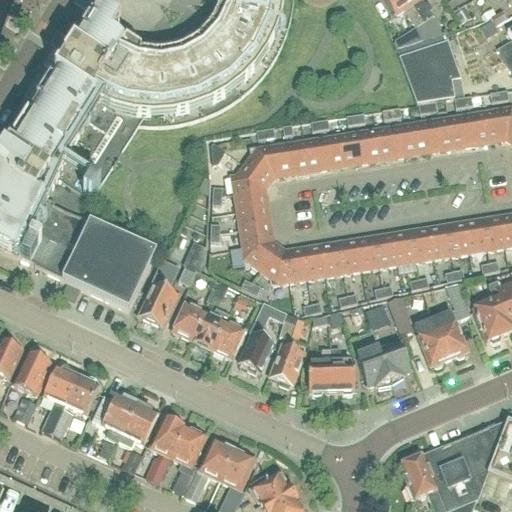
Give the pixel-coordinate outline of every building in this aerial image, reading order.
[(43,96),(0,163),(0,256),(13,263),(13,262),(20,266),(29,270),(33,272),(33,273),(127,317),(154,259),(78,224),(52,211),(54,208),(46,205),(66,163),(65,162),(100,109),(89,102),(92,97),(93,97),(125,111),(162,115),(198,108),(230,89),(254,63),(270,30),(273,0),(226,0),(224,17),(215,37),(199,53),(180,64),(158,68),(136,66),(117,57),(121,50),(110,43),(119,30),(118,29),(94,14),(75,45),(67,58),(43,96)] [(405,46),(409,52),(431,44),(403,0),(380,0),(394,22),(402,16),(417,39),(405,46)] [(403,0),(431,44),(442,40),(431,23),(431,22),(420,5),(427,0),(403,0)] [(511,0),(503,0),(509,10),(511,8),(511,0)] [(491,24),(495,30),(504,25),(500,18),(491,24)] [(511,33),(506,37),(511,48),(498,56),(511,80),(511,33)] [(462,102),(469,101),(480,99),(478,81),(471,82),(455,36),(442,40),(431,44),(409,52),(396,56),(399,63),(409,90),(416,110),(426,108),(433,107),(452,104),(462,102)] [(505,95),(497,96),(499,106),(507,104),(505,95)] [(499,106),(497,96),(488,98),(490,107),(499,106)] [(471,110),(469,101),(462,102),(463,111),(471,110)] [(462,102),(452,104),(454,113),(463,111),(462,102)] [(433,107),(426,108),(427,117),(435,116),(433,107)] [(426,108),(416,110),(418,119),(427,117),(426,108)] [(397,113),(390,114),(391,123),(399,122),(397,113)] [(511,114),(510,113),(500,115),(505,145),(511,149),(511,114)] [(391,123),(390,114),(388,114),(383,115),(380,115),(382,125),(391,123)] [(500,115),(482,118),(487,148),(505,145),(500,115)] [(361,118),(354,120),(355,129),(363,128),(361,118)] [(482,118),(464,121),(469,151),(487,148),(482,118)] [(355,129),(354,120),(344,121),(346,130),(355,129)] [(464,121),(446,124),(451,154),(469,151),(464,121)] [(325,124),(318,125),(320,135),(327,133),(325,124)] [(446,124),(429,126),(433,157),(451,154),(446,124)] [(320,135),(318,125),(308,127),(310,136),(320,135)] [(429,126),(411,129),(415,160),(433,157),(429,126)] [(411,129),(393,132),(397,163),(415,160),(411,129)] [(280,132),(282,141),(291,139),(289,130),(280,132)] [(393,132),(375,135),(379,165),(397,163),(393,132)] [(271,133),(264,134),(266,143),(273,142),(271,133)] [(266,143),(264,134),(254,136),(255,145),(266,143)] [(375,135),(357,138),(361,168),(379,165),(375,135)] [(357,138),(339,141),(343,171),(361,168),(357,138)] [(339,141),(321,144),(326,174),(343,171),(339,141)] [(321,144),(303,146),(308,177),(326,174),(321,144)] [(303,146),(285,149),(290,180),(308,177),(303,146)] [(285,149),(267,152),(272,183),(290,180),(285,149)] [(249,161),(242,171),(267,188),(272,183),(267,152),(249,155),(249,161)] [(229,182),(232,198),(263,194),(267,188),(242,171),(235,181),(229,182)] [(212,193),(211,202),(221,202),(221,194),(212,193)] [(232,198),(235,217),(266,212),(263,194),(232,198)] [(221,202),(211,202),(211,211),(220,211),(221,202)] [(235,217),(238,236),(269,231),(266,212),(235,217)] [(511,221),(498,223),(503,254),(511,252),(511,221)] [(498,223),(480,226),(485,257),(503,254),(498,223)] [(480,226),(462,229),(467,260),(485,257),(480,226)] [(462,229),(444,232),(449,263),(467,260),(462,229)] [(210,230),(209,239),(218,240),(219,231),(210,230)] [(238,236),(241,254),(272,250),(269,231),(238,236)] [(444,232),(427,235),(431,266),(449,263),(444,232)] [(427,235),(409,238),(413,269),(431,266),(427,235)] [(409,238),(391,240),(395,272),(413,269),(409,238)] [(218,240),(209,239),(209,247),(218,248),(218,240)] [(391,240),(373,243),(377,274),(395,272),(391,240)] [(373,243),(355,246),(359,277),(377,274),(373,243)] [(203,267),(204,251),(192,246),(181,269),(198,277),(203,267)] [(355,246),(337,249),(342,280),(359,277),(355,246)] [(337,249),(319,252),(324,283),(342,280),(337,249)] [(249,271),(260,278),(277,254),(272,250),(241,254),(243,272),(249,271)] [(319,252),(301,255),(306,286),(324,283),(319,252)] [(277,254),(260,278),(270,286),(270,292),(288,289),(283,258),(277,254)] [(301,255),(283,258),(288,289),(306,286),(301,255)] [(496,267),(488,269),(490,278),(499,276),(496,267)] [(490,278),(488,269),(480,271),(482,280),(490,278)] [(184,273),(177,288),(187,293),(194,278),(184,273)] [(461,275),(452,277),(454,286),(463,284),(461,275)] [(454,286),(452,277),(444,279),(446,288),(454,286)] [(425,284),(417,286),(419,295),(428,293),(425,284)] [(244,286),(240,294),(248,298),(252,290),(244,286)] [(419,295),(417,286),(409,288),(411,297),(419,295)] [(493,306),(471,314),(470,315),(485,350),(488,348),(492,351),(498,348),(499,344),(502,342),(511,337),(511,287),(498,293),(496,288),(487,292),(493,306)] [(252,290),(248,298),(256,301),(260,293),(252,290)] [(178,302),(154,291),(138,323),(161,334),(164,326),(166,327),(178,302)] [(432,325),(431,326),(447,365),(454,362),(458,365),(463,362),(464,358),(466,357),(454,328),(469,322),(456,291),(444,293),(453,317),(432,325)] [(390,292),(381,294),(383,303),(392,301),(390,292)] [(383,303),(381,294),(373,296),(375,305),(383,303)] [(354,300),(346,302),(348,311),(357,309),(354,300)] [(348,311),(346,302),(337,304),(340,313),(348,311)] [(225,318),(241,326),(249,311),(233,303),(225,318)] [(406,315),(402,304),(388,309),(400,340),(410,337),(403,316),(406,315)] [(319,308),(310,310),(312,320),(321,318),(319,308)] [(170,337),(190,347),(204,318),(183,309),(170,337)] [(312,320),(310,310),(302,312),(304,321),(312,320)] [(261,314),(257,329),(268,332),(273,317),(261,314)] [(204,318),(190,347),(211,356),(225,327),(227,322),(214,317),(212,321),(204,318)] [(278,342),(290,346),(296,327),(285,321),(278,342)] [(447,365),(431,326),(413,333),(417,341),(416,341),(429,372),(432,371),(435,374),(441,372),(441,368),(447,365)] [(225,327),(211,356),(231,366),(245,336),(225,327)] [(237,369),(258,379),(273,349),(252,338),(237,369)] [(364,362),(356,365),(366,394),(373,391),(374,394),(376,393),(377,395),(390,393),(391,393),(391,392),(392,392),(378,356),(372,339),(357,344),(364,362)] [(0,382),(7,386),(21,356),(0,346),(0,347),(0,382)] [(399,348),(378,356),(392,392),(402,386),(401,384),(403,383),(402,381),(410,378),(399,348)] [(282,352),(283,351),(281,350),(268,384),(291,392),(304,359),(302,358),(302,359),(282,352)] [(339,355),(328,356),(330,369),(330,399),(354,398),(353,368),(339,368),(339,355)] [(330,369),(328,356),(320,356),(320,369),(308,369),(307,399),(330,399),(330,369)] [(12,392),(35,403),(50,371),(27,360),(12,392)] [(42,401),(41,403),(47,406),(47,404),(55,408),(52,414),(61,418),(64,412),(78,383),(58,374),(44,402),(42,401)] [(78,383),(64,412),(80,419),(79,421),(86,424),(87,422),(84,420),(97,393),(78,383)] [(105,443),(118,449),(136,410),(115,400),(112,407),(103,402),(91,427),(108,435),(105,443)] [(35,410),(22,404),(13,424),(26,430),(35,410)] [(136,410),(118,449),(130,454),(133,447),(137,449),(136,450),(141,453),(157,420),(136,410)] [(42,436),(51,440),(61,418),(52,414),(42,436)] [(61,418),(51,440),(60,444),(70,422),(61,418)] [(168,466),(183,433),(163,423),(148,456),(158,461),(156,466),(154,465),(144,487),(156,492),(168,466)] [(511,429),(507,427),(505,428),(485,481),(511,491),(511,429)] [(472,511),(485,481),(505,428),(422,463),(422,462),(399,472),(407,492),(404,494),(409,506),(412,505),(413,507),(426,501),(430,511),(472,511)] [(205,443),(183,433),(168,466),(190,476),(205,443)] [(196,479),(218,489),(233,456),(212,446),(196,479)] [(233,456),(218,489),(239,499),(254,466),(233,456)] [(170,498),(181,503),(190,484),(179,478),(170,498)] [(247,511),(272,511),(294,500),(288,489),(286,490),(278,478),(264,486),(262,484),(250,491),(252,494),(249,496),(258,511),(250,511),(249,511),(247,511)] [(184,503),(194,507),(205,485),(195,480),(184,503)] [(294,500),(272,511),(298,511),(297,508),(299,507),(294,500)]
